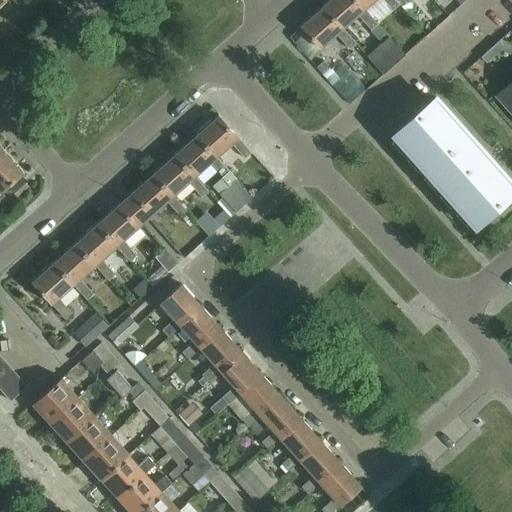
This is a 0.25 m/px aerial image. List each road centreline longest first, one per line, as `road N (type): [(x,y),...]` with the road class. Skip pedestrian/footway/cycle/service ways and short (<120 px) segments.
road 1 (residential): [(310,159),(194,268),(376,477),(499,366)]
road 2 (residential): [(453,311),(310,159)]
road 3 (residential): [(76,189),(219,63)]
road 4 (residential): [(310,159),(219,63)]
road 5 (residential): [(0,88),(97,0)]
